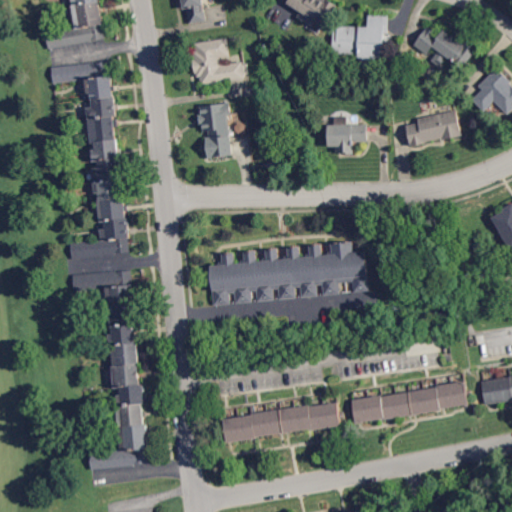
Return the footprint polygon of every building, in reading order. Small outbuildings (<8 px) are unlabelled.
[(205,0),(207,7),(207,8),(209,21),(208,21),(206,21),(192,23),(190,8),(186,9),(184,0),(205,0)] [(330,0),(339,5),(324,29),(323,28),(312,21),(311,21),(309,23),(300,17),(299,17),(302,12),(289,4),(289,3),(291,0),(330,0)] [(102,3),(103,10),(103,13),(106,25),(105,25),(107,39),(105,39),(93,41),(93,43),(51,50),(48,34),(76,29),(78,29),(76,19),(72,20),(70,10),(70,9),(74,8),(74,7),(102,3)] [(390,32),(390,35),(386,35),(386,40),(385,60),(376,60),(376,61),(375,68),(365,68),(361,64),(361,56),(335,55),(335,32),(340,32),(339,27),(366,27),(368,27),(370,27),(371,16),(391,16),(390,20),(390,32)] [(441,36),(445,30),(456,38),(458,40),(466,46),(468,43),(479,51),(462,73),(451,66),(454,63),(449,59),(445,64),(442,68),(433,61),(440,52),(434,48),(429,55),(416,46),(418,43),(427,30),(430,27),(441,36)] [(224,66),(232,65),(245,63),(245,65),(249,64),(251,75),(247,76),(247,80),(244,80),(231,82),(203,86),(202,78),(199,78),(199,76),(199,74),(197,75),(197,74),(195,61),(196,60),(195,52),(198,52),(197,44),(230,39),(233,57),(231,57),(223,59),(224,66)] [(113,98),(94,101),(89,101),(87,81),(56,84),(54,68),(55,68),(96,63),(96,64),(110,62),(112,62),(114,88),(115,91),(115,97),(113,98)] [(511,113),(511,114),(510,113),(497,100),(487,111),(483,107),(475,100),(476,99),(484,90),(486,89),(483,86),(500,68),(511,80),(511,113)] [(91,120),(91,119),(90,109),(95,109),(94,102),(94,101),(113,98),(115,97),(117,97),(118,107),(118,111),(119,117),(116,117),(91,120)] [(233,136),(233,137),(235,155),(211,158),(208,137),(212,137),(211,130),(205,130),(204,123),(203,124),(202,121),(202,118),(202,115),(203,115),(202,106),(233,102),(234,115),(231,115),(231,116),(233,136)] [(444,139),(444,138),(441,139),(427,142),(427,143),(414,146),(413,144),(410,129),(409,126),(421,123),(420,119),(433,116),(453,111),(458,110),(464,135),(444,139)] [(93,143),(93,142),(91,122),(91,120),(116,117),(116,123),(117,126),(118,140),(93,143)] [(356,154),(344,154),(344,152),(343,152),(340,152),(340,146),(331,146),(331,131),(331,125),(359,124),(369,124),(369,126),(369,134),(369,140),(369,141),(356,142),(356,154)] [(96,162),(94,151),(97,151),(97,148),(96,144),(93,145),(93,143),(118,140),(119,140),(120,152),(121,155),(121,159),(96,162)] [(96,184),(96,183),(97,183),(96,170),(101,169),(100,163),(96,163),(96,162),(121,159),(123,159),(123,163),(124,165),(125,181),(123,181),(96,184)] [(101,201),(100,194),(97,194),(96,184),(123,181),(124,187),(124,190),(125,198),(101,201)] [(107,223),(103,224),(100,201),(101,201),(125,198),(126,198),(127,208),(128,209),(128,211),(129,219),(107,223)] [(511,246),(494,217),(498,215),(506,209),(505,208),(511,203),(511,246)] [(129,219),(130,219),(131,230),(132,234),(132,239),(131,239),(133,253),(130,253),(117,255),(117,256),(75,260),(73,244),(97,241),(104,241),(103,230),(108,230),(107,223),(129,219)] [(357,252),(359,251),(369,250),(373,290),(370,291),(360,292),(357,292),(356,281),(348,282),(342,283),(343,293),(327,295),(326,284),(320,285),(321,295),(305,297),(304,286),(297,287),(298,297),(283,299),(282,288),(276,289),(277,299),(261,301),(260,290),(254,291),(255,301),(239,303),(238,292),(231,293),(232,304),(226,304),(224,304),(219,305),(217,305),(213,266),(221,265),(225,264),(224,254),(236,252),(238,263),(241,263),(244,263),(247,263),(246,252),(258,251),(259,261),(262,261),(265,260),(269,260),(268,250),(281,248),(282,260),(284,259),(288,259),(291,259),(290,248),(303,247),(304,257),(306,257),(308,256),(309,256),(313,256),(312,245),(324,244),(326,255),(329,255),(331,255),(335,254),(334,243),(356,241),(357,249),(357,252)] [(113,306),(113,299),(110,300),(109,289),(104,289),(77,292),(75,276),(75,275),(118,272),(118,273),(130,272),(133,271),(135,293),(136,296),(136,304),(113,306)] [(114,328),(112,306),(113,306),(136,304),(138,304),(139,314),(139,317),(140,326),(138,326),(114,328)] [(114,347),(112,347),(111,336),(114,336),(114,328),(138,326),(138,331),(138,334),(139,344),(114,347)] [(116,367),(114,347),(139,344),(140,344),(141,354),(141,358),(142,365),(116,367)] [(117,388),(115,367),(116,367),(142,365),(142,366),(141,366),(142,374),(142,377),(143,385),(117,388)] [(511,400),(492,403),(489,403),(485,381),(499,379),(511,377),(511,400)] [(470,395),(471,403),(468,404),(467,404),(466,404),(464,405),(456,406),(446,408),(444,408),(444,409),(441,410),(439,410),(419,413),(418,413),(416,414),(415,414),(413,414),(411,415),(410,415),(395,417),(390,418),(387,419),(387,417),(385,417),(384,417),(382,418),(362,421),(360,421),(359,421),(355,399),(370,397),(376,396),(379,396),(383,395),(383,396),(394,395),(397,394),(411,392),(412,392),(417,391),(424,389),(427,389),(439,387),(439,385),(442,384),(457,382),(464,381),(467,380),(470,395)] [(121,407),(120,396),(123,396),(122,389),(117,390),(117,388),(143,385),(146,385),(147,397),(147,400),(148,405),(121,407)] [(343,425),(342,425),(340,425),(319,429),(317,429),(316,427),(314,427),(313,427),(312,428),(311,428),(301,429),(291,431),(290,431),(289,431),(288,431),(287,431),(285,432),(283,432),(263,435),(262,435),(260,435),(259,435),(260,437),(259,437),(257,438),(255,438),(234,441),(232,441),(231,442),(227,419),(230,418),(231,418),(232,418),(241,416),(247,416),(256,414),(255,413),(256,413),(262,412),(265,411),(278,410),(283,409),(296,407),(298,406),(301,406),(313,404),(313,406),(314,406),(317,405),(318,405),(326,404),(328,403),(331,403),(333,403),(340,402),(343,425)] [(121,428),(120,407),(121,407),(148,405),(146,406),(146,414),(147,417),(147,425),(121,428)] [(241,415),(267,411),(266,405),(240,408),(241,415)] [(147,425),(149,425),(150,436),(150,440),(151,451),(150,451),(151,465),(150,465),(136,466),(136,467),(94,471),(93,471),(92,454),(122,452),(123,452),(122,434),(122,429),(121,428),(147,425)]
